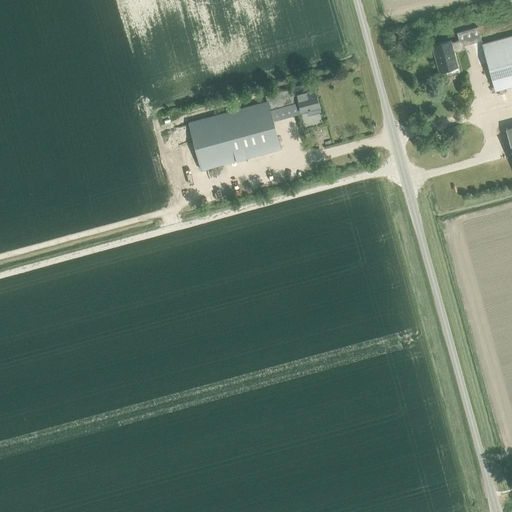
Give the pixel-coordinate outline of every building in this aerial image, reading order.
[(462,37),(463,43),(480,38),(477,25),(455,31),(458,38),(462,37)] [(495,91),(511,85),(511,35),(482,44),(495,91)] [(462,37),(458,38),(450,40),(432,45),(439,72),(457,67),(453,50),(464,47),(463,43),(462,37)] [(266,95),(267,101),(270,110),(298,102),(301,112),(307,110),(308,115),(320,111),(312,83),(266,95)] [(267,101),(188,122),(200,170),(280,148),(270,110),(267,101)] [(169,130),(170,140),(177,139),(176,129),(169,130)]
